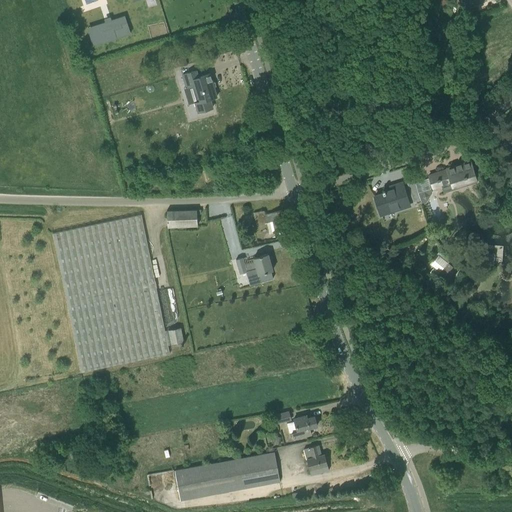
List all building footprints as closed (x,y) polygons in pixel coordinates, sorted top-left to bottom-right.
[(488,57),(493,61),(503,50),(498,45),(488,57)] [(185,54),(178,56),(181,68),(188,65),(185,54)] [(196,71),(183,75),(187,88),(195,85),(199,102),(195,103),(198,112),(212,108),(209,99),(217,97),(210,74),(198,77),(196,71)] [(505,131),(498,136),(507,148),(500,154),(507,164),(511,160),(511,127),(509,130),(510,132),(507,134),(505,131)] [(447,170),(429,176),(433,189),(441,187),(443,193),(456,189),(455,185),(465,182),(466,186),(477,182),(473,169),(473,170),(470,161),(447,169),(447,170)] [(374,196),(373,196),(380,217),(410,207),(409,203),(402,183),(392,186),(393,189),(385,191),(385,190),(383,190),(382,190),(383,193),(374,196)] [(418,192),(411,194),(413,202),(420,200),(418,193),(418,192)] [(197,210),(167,211),(167,227),(197,226),(197,210)] [(264,210),(254,213),(256,225),(266,223),(273,221),(275,230),(285,227),(282,211),(265,215),(264,210)] [(439,255),(431,265),(439,272),(448,279),(456,269),(448,262),(451,258),(442,247),(437,253),(439,255)] [(477,253),(475,268),(487,268),(487,264),(494,264),(495,254),(477,253)] [(243,257),(236,259),(240,274),(246,272),(247,272),(246,271),(256,268),(258,274),(261,282),(273,279),(271,271),(273,270),(268,254),(254,258),(254,261),(245,264),(243,257)] [(183,286),(196,285),(194,272),(181,274),(183,286)] [(170,288),(162,290),(165,300),(173,298),(170,288)] [(277,294),(251,299),(253,305),(267,302),(268,308),(280,306),(277,294)] [(181,328),(166,331),(168,345),(184,342),(181,328)] [(291,419),(289,412),(275,416),(277,423),(291,419)] [(294,440),(311,435),(309,428),(317,426),(314,416),(307,418),(306,415),(294,419),(297,431),(292,433),(294,440)] [(274,436),(273,443),(279,445),(281,437),(274,436)] [(304,449),(307,460),(311,475),(329,470),(325,454),(321,455),(318,445),(304,449)] [(280,482),(274,451),(174,470),(180,501),(280,482)] [(291,487),(293,497),(299,496),(297,486),(291,487)]
